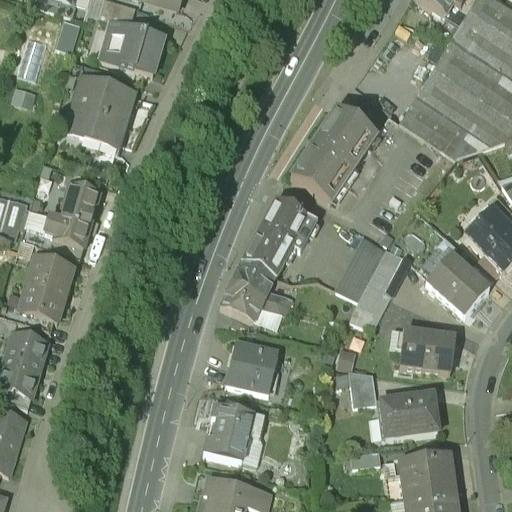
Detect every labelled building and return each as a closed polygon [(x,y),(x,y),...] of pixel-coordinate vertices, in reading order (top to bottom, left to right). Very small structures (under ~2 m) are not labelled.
[(75,11),(39,0),(32,0),(30,10),(71,22),(75,11)] [(39,0),(75,11),(77,0),(39,0)] [(143,0),(176,10),(178,0),(143,0)] [(440,56),(399,120),(441,149),(456,160),(511,140),(511,5),(503,0),(487,0),(487,1),(486,0),(475,0),(461,22),(448,43),(440,38),(432,50),(440,56)] [(425,0),(461,22),(475,0),(425,0)] [(98,22),(108,25),(109,22),(129,28),(135,11),(103,1),(98,22)] [(108,25),(98,59),(153,76),(164,39),(129,28),(109,22),(108,25)] [(81,81),(66,133),(83,138),(84,131),(119,141),(132,95),(81,81)] [(289,175),(330,200),(376,133),(337,105),(289,175)] [(377,134),(376,133),(330,200),(384,234),(441,149),(399,120),(390,114),(377,134)] [(94,183),(72,176),(68,188),(91,194),(94,183)] [(511,180),(501,184),(511,201),(511,180)] [(91,194),(68,188),(58,225),(52,242),(76,249),(83,251),(99,197),(91,194)] [(486,205),(491,210),(491,209),(503,221),(511,212),(496,196),(486,205)] [(242,260),(274,276),(292,242),(300,246),(315,218),(277,197),(242,260)] [(0,240),(15,245),(24,211),(0,203),(0,240)] [(476,229),(469,236),(484,253),(502,271),(511,261),(511,230),(503,221),(491,209),(491,210),(474,226),(476,229)] [(52,242),(58,225),(28,216),(22,233),(39,238),(36,250),(73,261),(76,249),(52,242)] [(466,233),(469,236),(476,229),(474,226),(466,233)] [(365,235),(336,287),(359,300),(387,249),(365,235)] [(409,259),(387,249),(359,300),(355,307),(350,320),(371,332),(409,259)] [(494,280),(502,271),(484,253),(476,262),(494,280)] [(451,257),(428,282),(465,315),(488,290),(451,257)] [(242,260),(230,284),(263,299),(267,290),(274,276),(242,260)] [(35,262),(18,316),(48,325),(57,327),(73,274),(35,262)] [(249,320),(255,318),(259,308),(263,299),(230,284),(220,306),(249,320)] [(267,290),(263,299),(286,305),(289,297),(267,290)] [(286,305),(263,299),(259,308),(283,313),(286,305)] [(48,325),(18,316),(8,313),(6,322),(15,325),(15,327),(45,336),(48,325)] [(45,336),(15,327),(12,339),(45,348),(49,337),(45,336)] [(404,332),(400,367),(450,372),(454,338),(404,332)] [(12,339),(0,381),(0,394),(30,402),(45,348),(12,339)] [(234,347),(224,387),(268,397),(278,355),(251,349),(250,351),(234,347)] [(373,375),(348,372),(353,407),(377,403),(373,375)] [(30,402),(0,394),(0,405),(27,413),(30,402)] [(390,401),(380,403),(384,440),(437,433),(432,396),(407,399),(407,397),(390,399),(390,401)] [(211,422),(203,455),(236,463),(240,447),(245,448),(248,436),(259,439),(264,418),(220,408),(217,424),(211,422)] [(0,418),(0,474),(1,474),(8,477),(24,425),(0,418)] [(377,453),(350,458),(351,470),(379,466),(377,453)] [(398,462),(403,502),(454,496),(449,455),(398,462)] [(193,494),(199,496),(200,495),(204,495),(207,479),(221,482),(222,476),(198,470),(193,494)] [(221,482),(207,479),(204,495),(200,495),(199,496),(195,511),(239,511),(240,506),(264,511),(268,492),(221,482)] [(403,502),(404,511),(455,511),(454,496),(403,502)]
